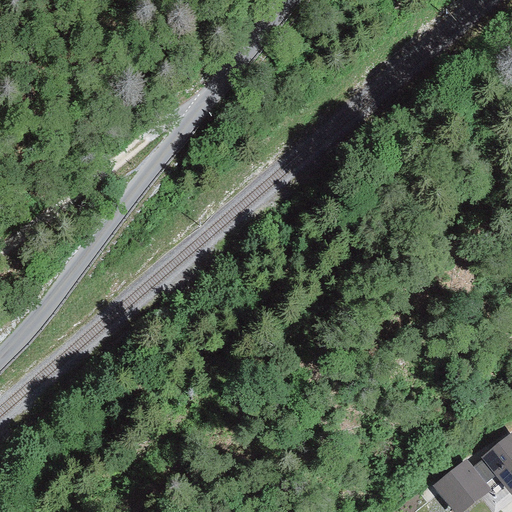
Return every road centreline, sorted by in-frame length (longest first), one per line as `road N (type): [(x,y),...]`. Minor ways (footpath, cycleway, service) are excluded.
road 1 (unclassified): [(286,0),(0,359)]
road 2 (track): [(201,106),(162,125),(0,253)]
